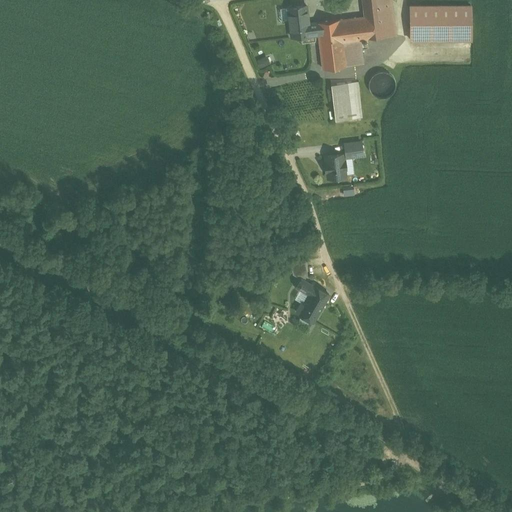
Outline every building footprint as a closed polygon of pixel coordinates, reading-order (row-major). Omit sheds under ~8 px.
[(363,0),(365,16),(318,22),(319,32),(323,69),(363,63),(360,39),(368,38),(396,34),(391,0),(363,0)] [(474,2),(412,3),(412,39),(474,38),(474,2)] [(307,5),(288,7),(292,36),(310,34),(319,32),(318,22),(309,23),(307,5)] [(263,67),(273,63),(270,55),(260,59),(263,67)] [(397,88),(398,83),(397,78),(394,73),(389,70),(384,69),(378,71),(374,74),(371,78),(370,84),(371,89),(374,93),(379,96),(384,97),(390,96),(394,93),(397,88)] [(357,81),(347,82),(351,118),(361,117),(357,81)] [(347,82),(331,84),(336,120),(351,118),(347,82)] [(362,152),(361,141),(345,143),(346,154),(362,152)] [(324,156),(327,178),(346,175),(343,154),(324,156)] [(309,267),(300,262),(296,269),(305,275),(309,267)] [(242,268),(222,270),(223,280),(243,278),(242,268)] [(314,286),(302,279),(297,287),(310,294),(304,304),(319,313),(329,295),(314,286)] [(271,324),(268,329),(274,333),(278,328),(271,324)]
